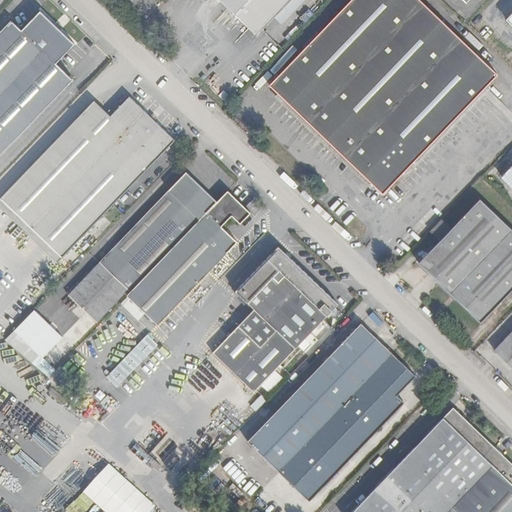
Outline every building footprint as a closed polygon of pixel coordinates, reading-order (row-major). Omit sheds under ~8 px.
[(218,0),(255,35),(289,0),(218,0)] [(497,74),(418,0),(351,0),(270,85),(383,192),(497,74)] [(11,21),(0,32),(0,153),(71,79),(55,63),(73,44),(39,12),(20,30),(11,21)] [(211,67),(201,77),(207,83),(216,73),(211,67)] [(129,98),(110,117),(94,102),(0,199),(0,246),(37,282),(173,141),(129,98)] [(511,165),(501,177),(511,187),(511,165)] [(130,291),(216,202),(185,173),(68,294),(97,323),(128,290),(130,291)] [(130,291),(126,295),(157,325),(236,242),(221,229),(233,217),(241,225),(252,214),(227,190),(216,202),(130,291)] [(511,230),(480,199),(419,263),(480,321),(511,288),(511,230)] [(277,247),(236,291),(256,310),(213,352),(253,391),(337,304),(277,247)] [(121,306),(82,346),(110,372),(149,333),(121,306)] [(396,395),(415,376),(361,324),(248,441),(309,500),(403,402),(396,395)] [(322,328),(300,351),(305,357),(328,333),(322,328)] [(511,332),(494,350),(511,366),(511,332)] [(431,384),(424,391),(433,400),(441,392),(431,384)] [(511,511),(511,464),(453,408),(352,511),(511,511)] [(137,442),(132,447),(158,470),(162,466),(137,442)] [(102,511),(148,511),(154,506),(106,463),(63,509),(66,511),(83,511),(92,502),(102,511)]
